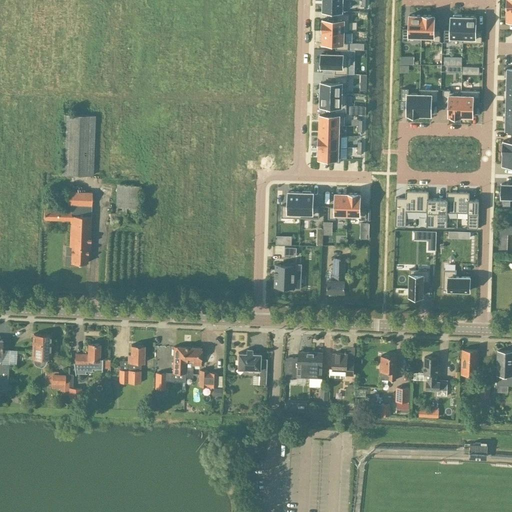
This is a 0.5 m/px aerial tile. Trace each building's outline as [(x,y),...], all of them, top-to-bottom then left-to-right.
[(323,0),(323,10),(345,11),(345,0),(323,0)] [(321,18),(321,30),(341,31),(341,19),(346,19),(346,13),(334,12),(333,19),(321,18)] [(403,28),(402,40),(410,41),(410,38),(421,39),(422,15),(410,14),(409,28),(403,28)] [(422,15),(421,39),(433,39),(433,41),(440,42),(440,29),(434,29),(434,15),(433,15),(422,15)] [(444,29),(444,42),(451,42),(451,39),(462,40),(462,42),(463,42),(463,16),(461,16),(461,15),(454,15),(454,16),(451,16),(451,29),(444,29)] [(463,16),(463,42),(482,43),(482,30),(476,30),(476,16),(463,16)] [(321,30),(321,42),(333,43),(332,49),(345,49),(345,43),(341,43),(341,31),(321,30)] [(348,54),(348,57),(354,57),(354,50),(348,49),(341,49),(341,53),(348,54)] [(318,57),(318,62),(320,64),(319,66),(327,66),(333,66),(333,73),(346,73),(346,66),(341,66),(341,54),(320,53),(320,55),(318,57)] [(460,65),(460,56),(443,55),(443,65),(460,65)] [(319,81),(319,93),(339,93),(339,81),(344,82),(344,75),(332,75),(331,81),(319,81)] [(402,88),(401,100),(408,100),(407,108),(407,114),(409,114),(419,114),(420,88),(419,88),(419,93),(409,93),(409,88),(402,88)] [(420,88),(419,114),(421,114),(421,116),(429,116),(429,115),(431,115),(431,101),(438,101),(438,89),(420,88)] [(443,89),(443,101),(449,102),(449,115),(450,115),(461,116),(461,90),(461,89),(461,92),(450,92),(450,89),(443,89)] [(461,90),(461,116),(473,116),(473,102),(479,103),(480,90),(461,90)] [(319,93),(319,105),(331,105),(331,112),(343,112),(343,106),(339,105),(339,93),(319,93)] [(346,104),(346,113),(362,114),(362,104),(346,104)] [(318,113),(318,124),(338,125),(338,114),(318,113)] [(62,174),(93,175),(95,115),(64,114),(62,174)] [(318,124),(318,135),(338,136),(338,125),(318,124)] [(318,135),(317,146),(337,147),(338,136),(318,135)] [(503,141),(503,151),(511,151),(511,140),(503,140),(503,141)] [(317,146),(317,157),(337,158),(337,147),(317,146)] [(503,152),(503,164),(511,163),(511,151),(503,151),(503,152)] [(511,183),(502,183),(502,197),(511,196),(511,183)] [(137,224),(139,192),(139,186),(117,184),(115,206),(111,206),(110,223),(137,224)] [(396,197),(395,220),(406,221),(406,211),(417,211),(417,190),(406,190),(406,197),(396,197)] [(417,190),(417,211),(427,211),(427,221),(437,222),(438,198),(428,198),(429,191),(417,190)] [(438,198),(437,222),(447,222),(447,212),(458,212),(458,192),(447,191),(447,198),(438,198)] [(65,256),(71,257),(71,262),(87,263),(87,249),(90,249),(91,192),(67,192),(67,205),(71,205),(71,211),(44,210),(44,220),(70,221),(69,246),(65,246),(65,256)] [(282,204),(282,217),(288,217),(288,212),(300,213),(301,193),(289,192),(288,204),(282,204)] [(458,192),(458,212),(468,212),(468,222),(478,223),(479,199),(469,199),(469,192),(458,192)] [(301,193),(300,213),(312,213),(312,218),(318,218),(319,205),(312,205),(313,193),(301,193)] [(329,205),(329,217),(335,218),(335,213),(347,213),(348,193),(336,193),(336,205),(329,205)] [(348,193),(347,213),(359,214),(359,218),(366,218),(366,206),(360,206),(360,194),(348,193)] [(322,220),(322,233),(331,233),(331,220),(322,220)] [(428,240),(428,249),(436,250),(437,231),(429,230),(428,240)] [(499,232),(498,252),(507,253),(508,233),(499,232)] [(285,246),(284,254),(296,255),(297,247),(285,246)] [(328,279),(327,292),(329,292),(329,295),(334,296),(336,293),(344,293),(345,280),(344,280),(345,259),(334,258),(334,280),(328,279)] [(275,270),(275,276),(276,276),(276,286),(280,286),(295,286),(295,273),(302,273),(302,264),(302,263),(285,262),(285,264),(276,264),(276,270),(275,270)] [(410,268),(409,295),(423,295),(423,281),(430,281),(430,269),(410,268)] [(444,269),(443,289),(470,290),(470,277),(456,276),(456,270),(444,269)] [(48,358),(50,358),(51,334),(33,334),(32,358),(34,358),(34,362),(37,365),(41,366),(45,365),(48,361),(48,358)] [(103,359),(99,359),(100,343),(88,343),(88,353),(75,353),(74,365),(76,373),(86,373),(86,370),(93,370),(93,368),(102,368),(103,359)] [(128,353),(128,362),(127,369),(119,369),(119,382),(141,383),(141,370),(141,363),(144,363),(145,345),(131,344),(131,353),(128,353)] [(173,366),(173,373),(186,373),(186,367),(183,367),(183,354),(189,354),(189,346),(174,346),(173,366)] [(183,354),(183,367),(186,367),(186,373),(186,376),(193,376),(193,364),(201,365),(202,347),(189,346),(189,354),(183,354)] [(246,352),(238,352),(238,366),(246,366),(246,369),(260,369),(260,353),(252,353),(253,349),(247,349),(246,352)] [(461,373),(478,374),(479,350),(462,349),(461,373)] [(511,350),(498,350),(496,384),(495,384),(495,392),(507,392),(507,385),(511,385),(511,350)] [(286,357),(285,376),(310,377),(311,352),(299,351),(299,358),(286,357)] [(311,352),(310,377),(322,377),(323,352),(311,352)] [(346,375),(353,375),(354,360),(347,360),(347,353),(334,352),(333,369),(330,368),(329,377),(346,378),(346,375)] [(397,355),(381,355),(381,371),(380,379),(396,380),(397,371),(396,371),(397,355)] [(437,374),(440,374),(441,364),(438,364),(439,356),(425,356),(424,373),(428,373),(428,380),(427,380),(426,388),(440,389),(440,380),(437,380),(437,374)] [(0,388),(8,389),(9,363),(0,362),(0,366),(0,388)] [(209,370),(200,369),(200,385),(218,386),(219,372),(209,371),(209,370)] [(68,374),(58,374),(58,372),(44,372),(44,383),(50,383),(50,386),(56,386),(56,399),(68,399),(68,388),(68,374)] [(165,389),(165,373),(156,373),(156,389),(165,389)] [(410,387),(397,386),(396,400),(409,401),(410,387)] [(82,388),(68,388),(68,399),(82,399),(82,388)] [(382,403),(381,414),(396,415),(397,401),(389,399),(381,399),(381,403),(382,403)] [(285,401),(285,409),(306,409),(306,401),(285,401)] [(420,407),(419,416),(438,417),(439,407),(431,407),(431,408),(420,407)] [(469,454),(487,456),(488,444),(470,443),(469,454)]
